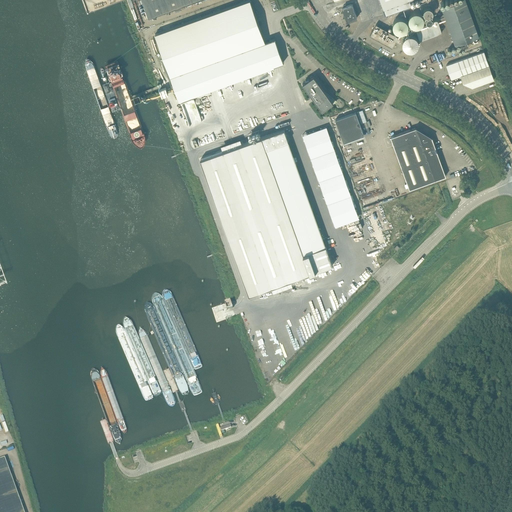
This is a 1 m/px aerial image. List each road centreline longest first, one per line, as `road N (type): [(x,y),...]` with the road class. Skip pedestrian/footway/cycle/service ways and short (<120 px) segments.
road 1 (unclassified): [(116,457),(132,473),(240,435),(458,216),(511,186)]
road 2 (unclassified): [(511,167),(472,115),(355,52),(310,0)]
road 3 (unknown): [(312,4),(276,19),(303,105),(298,124)]
